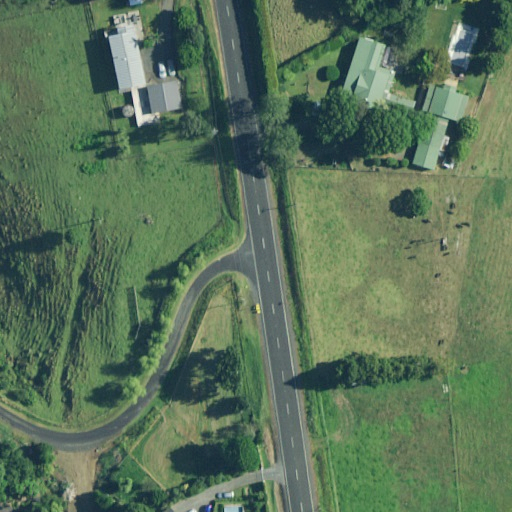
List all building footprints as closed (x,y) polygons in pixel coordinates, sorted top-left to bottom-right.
[(469,0),(448,74),(472,82),(496,0),(469,0)] [(144,84),(136,45),(146,42),(139,10),(129,13),(113,16),(117,34),(107,36),(119,89),(144,84)] [(385,45),(358,36),(339,93),(380,106),(391,74),(377,69),(385,45)] [(183,107),(178,80),(145,87),(150,113),(183,107)] [(467,96),(429,85),(422,110),(460,121),(467,96)] [(135,111),(130,103),(120,110),(124,118),(135,111)] [(430,169),(438,149),(442,150),(446,138),(442,137),(447,123),(429,116),(412,162),(430,169)]
